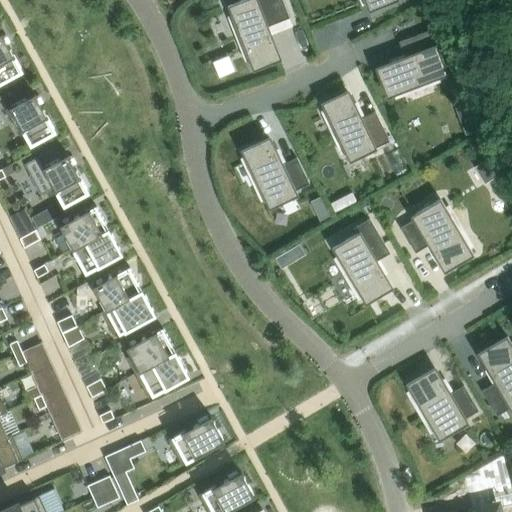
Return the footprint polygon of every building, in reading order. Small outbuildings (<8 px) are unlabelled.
[(279,58),(267,27),(289,18),(282,0),(242,0),(241,0),(238,1),(238,2),(228,6),(232,15),(231,15),(239,34),(246,51),(245,51),(252,69),(279,58)] [(364,0),(369,9),(392,0),(364,0)] [(405,58),(377,68),(388,97),(438,78),(438,77),(447,74),(443,63),(444,63),(441,57),(441,58),(437,48),(440,47),(439,45),(436,46),(430,30),(399,42),(405,58)] [(0,83),(22,71),(1,33),(0,33),(0,83)] [(221,75),(235,68),(229,54),(214,60),(221,75)] [(389,141),(375,111),(360,119),(347,92),(321,104),(327,116),(328,115),(335,132),(345,153),(345,152),(349,161),(359,156),(360,157),(364,155),(363,155),(372,150),(373,153),(376,152),(374,148),(389,141)] [(55,132),(34,93),(5,109),(16,129),(20,127),(30,145),(55,132)] [(469,103),(456,108),(466,132),(478,127),(469,103)] [(265,199),(269,208),(279,203),(279,204),(285,201),(294,196),(295,199),(297,198),(294,191),(309,184),(297,158),(282,165),(269,138),(241,151),(264,200),(265,199)] [(63,206),(88,192),(67,154),(44,167),(38,156),(24,164),(41,195),(53,188),(63,206)] [(331,203),(335,211),(355,200),(351,193),(331,203)] [(415,220),(401,229),(415,253),(429,244),(444,270),(472,253),(445,207),(440,199),(414,214),(413,213),(411,214),(415,220)] [(72,249),(109,229),(95,205),(59,225),(72,249)] [(326,208),(317,213),(321,222),(330,217),(326,208)] [(390,253),(369,218),(355,227),(355,226),(352,228),(356,234),(332,247),(337,256),(364,303),(391,287),(375,262),(390,253)] [(109,229),(72,249),(85,273),(122,253),(109,229)] [(36,230),(19,238),(24,248),(40,239),(36,230)] [(283,254),(276,258),(281,268),(289,263),(283,254)] [(44,264),(34,270),(38,277),(48,271),(44,264)] [(106,310),(142,290),(129,266),(93,286),(105,309),(106,310)] [(106,310),(105,309),(101,311),(115,336),(155,314),(142,290),(106,310)] [(72,315),(57,321),(63,334),(77,326),(72,315)] [(77,326),(63,334),(68,347),(80,340),(75,330),(78,328),(77,326)] [(135,373),(175,351),(162,327),(126,347),(131,355),(126,357),(135,373)] [(511,344),(507,337),(479,353),(496,382),(482,391),(496,416),(511,407),(511,408),(511,344)] [(9,344),(14,355),(22,351),(17,340),(9,344)] [(27,362),(22,351),(14,355),(19,366),(27,362)] [(175,351),(135,373),(148,397),(188,375),(175,351)] [(406,385),(438,440),(467,423),(464,419),(478,411),(463,385),(449,394),(434,368),(406,385)] [(100,378),(86,386),(92,397),(106,389),(100,378)] [(36,384),(29,387),(34,398),(41,395),(36,384)] [(46,406),(41,395),(34,398),(39,409),(46,406)] [(110,410),(99,415),(103,422),(114,417),(110,410)] [(224,441),(211,415),(172,437),(186,462),(224,441)] [(7,436),(0,419),(0,441),(8,438),(7,436)] [(80,430),(76,421),(57,430),(61,438),(80,430)] [(0,467),(22,458),(12,434),(7,436),(8,438),(0,441),(0,467)] [(125,447),(130,458),(145,451),(140,440),(125,447)] [(207,511),(224,511),(254,496),(241,471),(198,494),(207,511)] [(119,497),(109,475),(98,480),(108,502),(119,497)] [(108,502),(98,480),(87,485),(97,507),(108,502)] [(496,511),(496,510),(503,508),(500,494),(476,500),(478,511),(496,511)] [(41,511),(34,496),(0,511),(41,511)]
